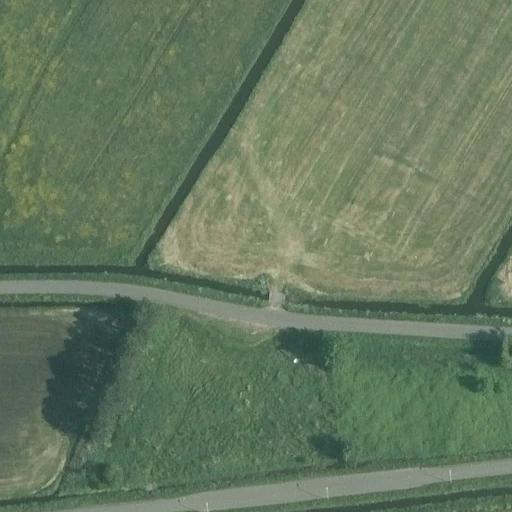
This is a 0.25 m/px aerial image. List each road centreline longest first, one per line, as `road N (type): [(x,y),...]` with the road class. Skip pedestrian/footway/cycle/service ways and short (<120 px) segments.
road 1 (track): [(359,0),(256,177),(280,284),(274,319),(250,368),(151,482),(151,508)]
road 2 (unclassified): [(511,335),(274,319),(102,289),(0,288)]
road 3 (unclassified): [(116,511),(511,467)]
